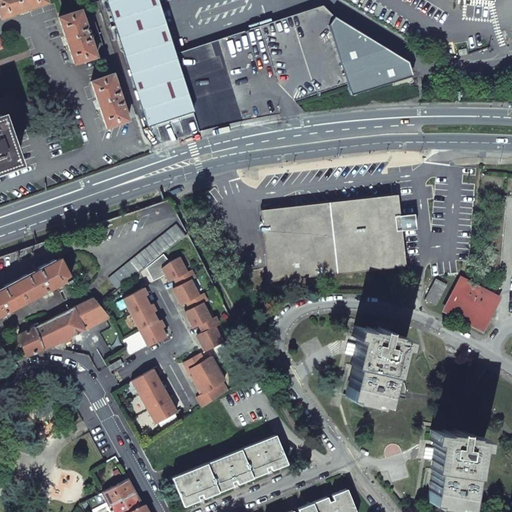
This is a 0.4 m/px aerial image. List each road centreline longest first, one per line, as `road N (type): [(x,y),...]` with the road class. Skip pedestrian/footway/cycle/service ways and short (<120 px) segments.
road 1 (residential): [(511,367),(458,332),(411,315),(346,304),(299,307),(275,330),(278,362),(345,458)]
road 2 (secondary): [(373,130),(210,155),(0,227)]
road 3 (residential): [(0,28),(31,23),(73,90),(94,150),(0,187)]
road 4 (tertiary): [(158,511),(76,372),(39,363),(0,383)]
road 5 (secondary): [(511,117),(420,116),(373,130)]
road 6 (secondary): [(373,130),(421,142),(511,144)]
road 7 (residential): [(345,458),(221,511)]
